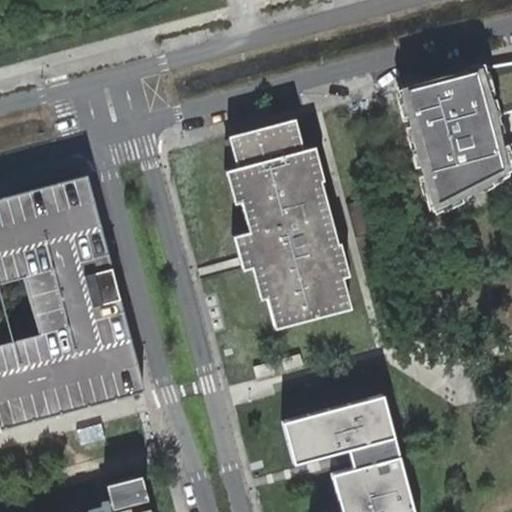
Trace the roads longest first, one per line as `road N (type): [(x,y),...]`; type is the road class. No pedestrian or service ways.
road 1 (residential): [(243,511),(137,124)]
road 2 (residential): [(99,134),(165,386),(209,511)]
road 3 (residential): [(137,124),(511,26)]
road 4 (residential): [(399,0),(123,74)]
